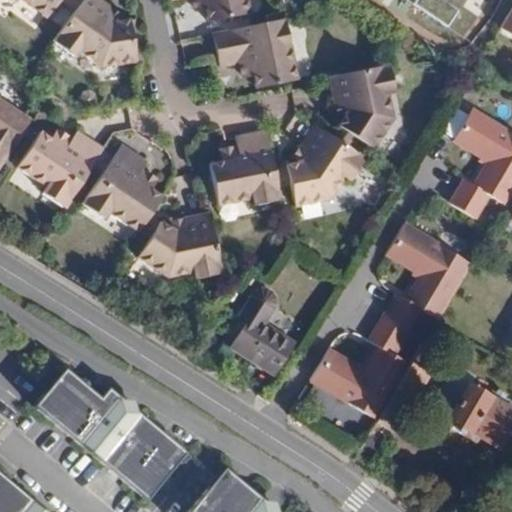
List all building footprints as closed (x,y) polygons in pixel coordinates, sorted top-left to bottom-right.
[(8,0),(12,2),(13,0),(21,0),(45,17),(56,2),(57,0),(8,0)] [(82,0),(72,14),(51,43),(72,57),(76,51),(100,68),(135,61),(131,39),(128,20),(114,22),(113,21),(104,14),(109,8),(98,0),(82,0)] [(72,14),(82,0),(57,0),(56,2),(72,14)] [(190,0),(193,12),(204,11),(201,0),(190,0)] [(242,0),(201,0),(204,11),(206,22),(245,14),(242,0)] [(427,0),(424,6),(459,30),(477,0),(427,0)] [(511,6),(497,31),(511,40),(511,6)] [(104,14),(113,21),(118,15),(109,8),(104,14)] [(128,20),(131,39),(138,39),(138,37),(135,19),(128,20)] [(294,80),(282,20),(209,35),(216,66),(237,62),(247,60),(250,77),(252,88),(294,80)] [(241,79),(250,77),(247,60),(237,62),(241,79)] [(328,77),(333,104),(341,103),(342,115),(334,127),(353,139),(371,150),(390,122),(385,95),(394,94),(388,66),(328,77)] [(0,167),(32,120),(3,100),(0,98),(0,167)] [(341,103),(333,104),(336,116),(342,115),(341,103)] [(487,196),(503,206),(511,190),(511,135),(471,111),(452,141),(482,159),(484,157),(490,160),(488,163),(486,167),(473,188),(462,182),(448,204),(473,219),(487,196)] [(312,126),(297,148),(305,153),(298,163),(296,164),(283,167),(287,188),(290,208),(325,201),(341,177),(347,181),(362,159),(346,148),(328,136),(312,126)] [(55,127),(49,137),(63,147),(69,137),(55,127)] [(353,139),(334,127),(328,136),(346,148),(353,139)] [(40,192),(63,207),(91,165),(102,148),(74,130),(69,137),(63,147),(49,137),(38,130),(14,166),(44,186),(40,192)] [(275,190),(271,169),(264,132),(233,138),(234,147),(236,158),(220,161),(205,163),(214,207),(250,199),(251,206),(278,201),(275,190)] [(105,211),(136,232),(147,215),(159,196),(148,188),(134,179),(140,169),(145,162),(117,144),(110,154),(99,171),(79,202),(101,216),(105,211)] [(236,158),(234,147),(218,150),(220,161),(236,158)] [(102,148),(91,165),(99,171),(110,154),(102,148)] [(305,153),(297,148),(291,158),(298,163),(305,153)] [(484,157),(482,159),(480,163),(486,167),(488,163),(490,160),(484,157)] [(287,188),(283,167),(271,169),(275,190),(287,188)] [(154,179),(140,169),(134,179),(148,188),(154,179)] [(157,220),(145,238),(134,257),(164,276),(191,271),(193,278),(219,273),(207,214),(181,219),(182,228),(171,230),(169,229),(157,220)] [(145,238),(157,220),(147,215),(136,232),(135,233),(145,238)] [(182,228),(181,219),(168,222),(169,229),(171,230),(182,228)] [(375,420),(408,364),(392,355),(419,310),(435,319),(453,290),(469,263),(403,224),(386,254),(415,271),(421,275),(418,279),(405,301),(395,295),(368,340),(378,346),(365,369),(362,375),(356,371),(357,369),(327,351),(309,381),(375,420)] [(247,319),(241,330),(228,349),(271,376),(292,343),(263,324),(273,308),(272,302),(271,299),(270,296),(269,293),(266,292),(263,291),(258,291),(253,293),(249,295),(239,313),(247,319)] [(247,319),(239,313),(232,323),(241,330),(247,319)] [(408,364),(375,420),(353,458),(367,469),(388,431),(393,434),(427,375),(408,364)] [(359,365),(357,369),(356,371),(362,375),(365,369),(359,365)] [(470,377),(454,367),(429,408),(446,419),(442,425),(465,439),(469,432),(499,451),(511,428),(511,412),(500,405),(505,396),(494,390),(490,396),(467,382),(470,377)] [(183,452),(136,412),(133,416),(114,400),(117,396),(106,386),(97,398),(62,368),(32,405),(143,500),(183,452)] [(136,412),(117,396),(114,400),(133,416),(136,412)] [(269,511),(254,500),(258,495),(223,466),(184,511),(269,511)] [(46,511),(0,473),(0,511),(46,511)] [(277,511),(258,495),(254,500),(269,511),(277,511)]
